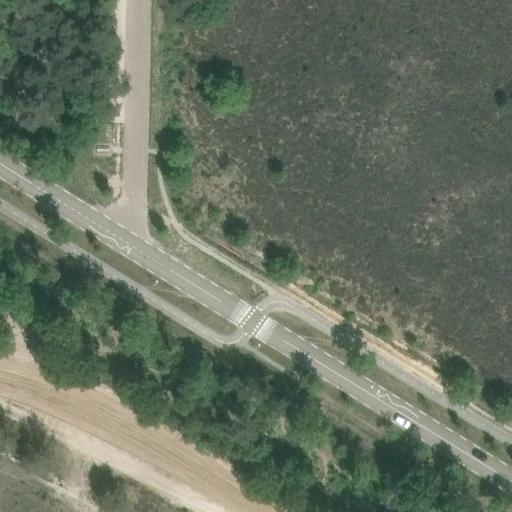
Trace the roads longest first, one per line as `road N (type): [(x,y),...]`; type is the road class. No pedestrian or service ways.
road 1 (tertiary): [(511,481),(0,165)]
road 2 (track): [(255,511),(42,401),(0,391)]
